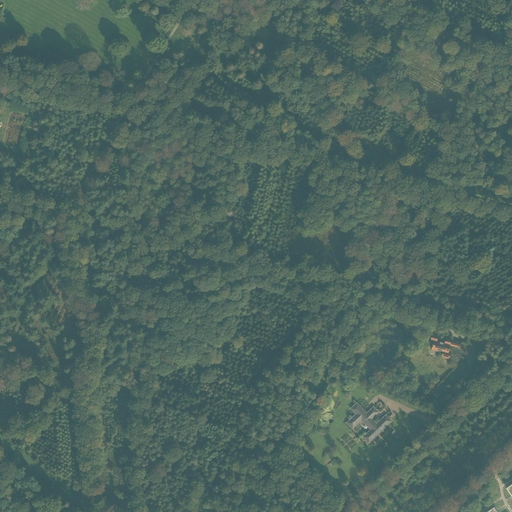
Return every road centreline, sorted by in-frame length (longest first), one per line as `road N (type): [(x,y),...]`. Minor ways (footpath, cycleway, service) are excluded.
road 1 (unclassified): [(126,112),(427,189)]
road 2 (unclassified): [(70,208),(370,285)]
road 3 (unclassified): [(238,511),(370,285)]
road 4 (unclassified): [(511,356),(351,511)]
road 5 (unclassified): [(427,189),(511,45)]
road 6 (unclassified): [(85,379),(93,342),(68,268),(63,222)]
road 7 (unclassified): [(0,80),(126,112)]
road 8 (unclassified): [(93,508),(85,379)]
road 9 (unclassified): [(126,112),(187,3)]
